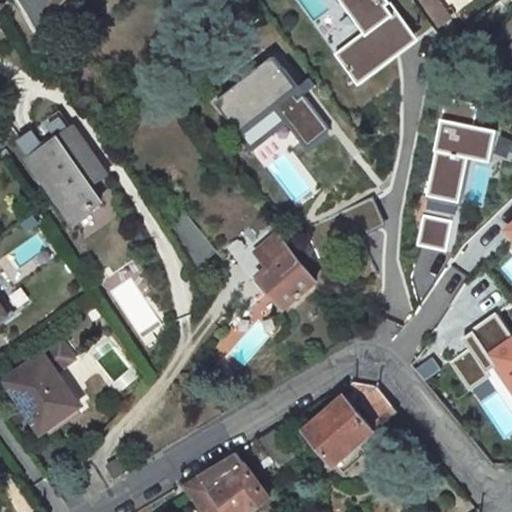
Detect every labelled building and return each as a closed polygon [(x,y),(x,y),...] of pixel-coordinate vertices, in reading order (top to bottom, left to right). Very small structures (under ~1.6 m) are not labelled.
[(16,0),(35,24),(66,0),(16,0)] [(388,0),(293,0),(358,85),(418,39),(388,0)] [(270,56),(210,101),(249,153),(287,124),(308,152),(333,133),(305,96),(315,88),(309,79),(295,89),(270,56)] [(467,115),(468,104),(444,103),(443,114),(467,115)] [(494,130),(439,119),(416,245),(448,251),(466,158),(488,162),(494,130)] [(72,129),(30,159),(75,224),(101,206),(83,180),(100,167),(72,129)] [(118,194),(100,167),(83,180),(101,206),(118,194)] [(371,198),(325,222),(352,276),(373,266),(359,238),(384,224),(371,198)] [(185,213),(171,226),(190,254),(207,239),(185,213)] [(511,221),(502,230),(511,240),(511,221)] [(275,233),(254,251),(267,266),(257,275),(284,307),(316,280),(275,233)] [(199,268),(218,251),(207,239),(190,254),(188,256),(199,268)] [(232,257),(243,274),(255,266),(244,249),(232,257)] [(471,348),(450,362),(471,391),(489,378),(511,410),(511,328),(500,312),(463,337),(471,348)] [(44,433),(79,409),(55,373),(73,361),(62,344),(8,381),(44,433)] [(432,357),(416,368),(425,380),(440,368),(432,357)] [(354,382),(350,384),(362,397),(375,387),(354,382)] [(395,410),(375,387),(362,397),(357,401),(372,418),(380,422),(395,410)] [(342,396),(305,430),(335,463),(372,428),(342,396)] [(258,439),(281,469),(296,458),(276,428),(258,439)] [(136,465),(129,452),(107,465),(115,478),(136,465)] [(251,511),(268,497),(234,454),(180,485),(200,511),(239,511),(247,506),(251,511)]
